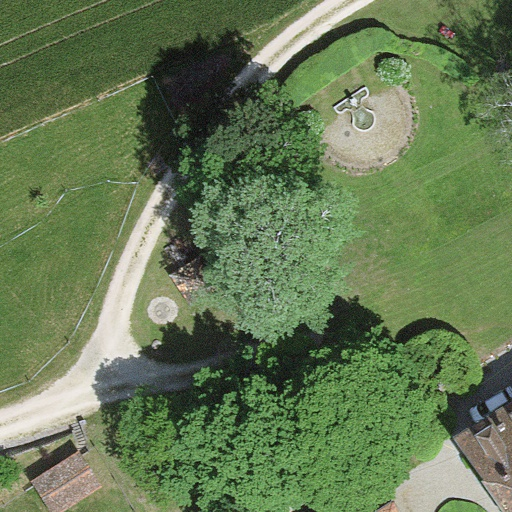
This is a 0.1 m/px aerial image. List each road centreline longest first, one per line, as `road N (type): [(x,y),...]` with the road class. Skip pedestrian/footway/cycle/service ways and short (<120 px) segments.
road 1 (track): [(0,420),(69,390),(105,341),(153,202),(184,157),(232,94),(306,21),(339,0)]
road 2 (track): [(69,390),(223,358),(348,361),(411,450)]
road 3 (track): [(511,241),(223,358)]
